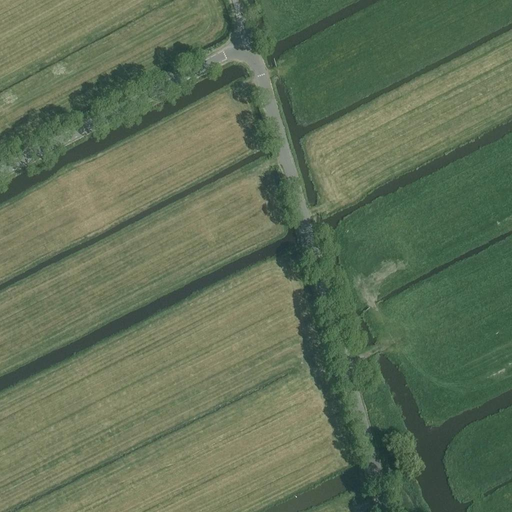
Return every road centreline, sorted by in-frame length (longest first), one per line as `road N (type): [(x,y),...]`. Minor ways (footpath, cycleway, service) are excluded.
road 1 (tertiary): [(386,511),(250,48)]
road 2 (tertiary): [(0,175),(250,48)]
